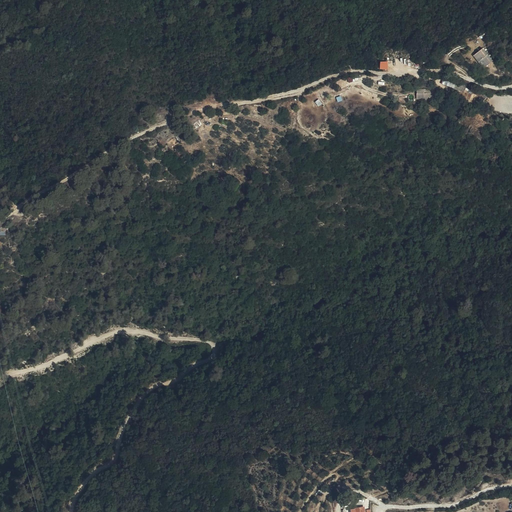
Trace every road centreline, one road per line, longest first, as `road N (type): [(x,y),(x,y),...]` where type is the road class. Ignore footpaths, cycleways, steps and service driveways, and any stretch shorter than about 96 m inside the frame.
road 1 (track): [(0,212),(192,111),(299,90),(339,73),(446,70),(494,88),(511,86)]
road 2 (track): [(76,511),(77,493),(119,441),(136,403),(211,352),(210,344),(104,336),(0,379)]
road 3 (unknown): [(511,483),(451,505),(388,506),(354,493)]
